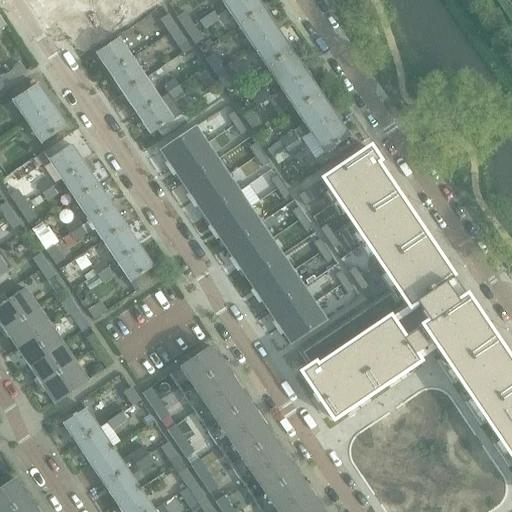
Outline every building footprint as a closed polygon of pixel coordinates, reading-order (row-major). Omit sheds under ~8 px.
[(106,0),(121,21),(152,0),(106,0)] [(256,0),(232,0),(224,6),(238,27),(263,10),(256,0)] [(263,10),(238,27),(253,48),(278,31),(263,10)] [(177,18),(186,31),(194,26),(185,13),(177,18)] [(213,13),(199,22),(204,30),(219,20),(213,13)] [(160,20),(169,34),(177,29),(168,15),(160,20)] [(194,26),(186,31),(195,45),(203,40),(194,26)] [(177,29),(169,34),(179,48),(186,43),(177,29)] [(278,31),(253,48),(267,69),(292,52),(278,31)] [(118,38),(95,54),(109,74),(132,59),(118,38)] [(292,52),(267,69),(281,90),(306,73),(292,52)] [(213,55),(206,60),(215,74),(223,69),(213,55)] [(132,59),(109,74),(123,95),(145,79),(132,59)] [(21,65),(7,74),(13,82),(26,72),(21,65)] [(223,69),(215,74),(224,88),(232,83),(223,69)] [(205,71),(197,76),(206,89),(214,84),(205,71)] [(306,73),(281,90),(295,111),(320,95),(306,73)] [(7,74),(0,79),(0,90),(13,82),(7,74)] [(145,79),(123,95),(136,115),(159,100),(145,79)] [(174,80),(163,87),(167,94),(178,87),(174,80)] [(37,84),(12,101),(26,123),(51,106),(37,84)] [(178,87),(167,94),(172,101),(183,94),(178,87)] [(266,91),(252,100),(256,107),(270,97),(266,91)] [(320,95),(295,111),(310,133),(335,116),(320,95)] [(159,100),(136,115),(150,136),(173,120),(159,100)] [(51,106),(26,123),(41,144),(66,128),(51,106)] [(235,112),(228,116),(235,126),(241,122),(235,112)] [(251,112),(244,117),(253,130),(260,125),(251,112)] [(335,116),(310,133),(324,154),(349,137),(335,116)] [(241,122),(235,126),(241,136),(248,131),(241,122)] [(196,128),(161,151),(172,168),(207,145),(196,128)] [(294,133),(280,142),(285,149),(299,140),(294,133)] [(299,140),(285,149),(289,156),(303,147),(299,140)] [(256,144),(250,148),(256,158),(263,154),(256,144)] [(49,160),(48,161),(62,181),(84,166),(71,145),(49,160)] [(207,145),(172,168),(183,184),(218,161),(207,145)] [(396,288),(309,346),(350,408),(437,350),(511,462),(511,361),(369,148),(323,179),(396,288)] [(44,153),(33,160),(38,167),(48,161),(49,160),(44,153)] [(263,154),(256,158),(263,168),(269,163),(263,154)] [(218,161),(183,184),(193,200),(229,177),(218,161)] [(84,166),(62,181),(75,201),(98,186),(84,166)] [(278,176),(271,180),(277,190),(284,186),(278,176)] [(229,177),(193,200),(204,216),(239,192),(229,177)] [(48,180),(38,188),(42,194),(53,187),(48,180)] [(98,186),(75,201),(89,222),(112,207),(98,186)] [(284,186),(277,190),(284,200),(291,195),(284,186)] [(53,187),(42,194),(47,201),(57,194),(53,187)] [(10,196),(19,210),(27,205),(17,191),(10,196)] [(239,192),(204,216),(215,232),(250,208),(239,192)] [(305,192),(298,196),(305,206),(312,202),(305,192)] [(5,204),(0,207),(0,212),(5,220),(13,215),(5,204)] [(27,205),(19,210),(28,223),(36,218),(27,205)] [(112,207),(89,222),(103,242),(126,227),(112,207)] [(250,208),(215,232),(225,248),(261,224),(250,208)] [(299,208),(292,212),(299,222),(305,217),(299,208)] [(20,225),(13,215),(5,220),(12,231),(20,225)] [(305,217),(299,222),(305,232),(312,227),(305,217)] [(76,221),(65,228),(69,235),(80,228),(76,221)] [(261,224),(225,248),(236,264),(271,240),(261,224)] [(327,225),(321,230),(327,239),(334,235),(327,225)] [(126,227),(103,242),(116,263),(139,247),(126,227)] [(80,228),(69,235),(74,242),(85,234),(80,228)] [(37,238),(46,251),(53,246),(44,233),(37,238)] [(334,235),(327,239),(334,249),(340,244),(334,235)] [(271,240),(236,264),(247,280),(282,256),(271,240)] [(320,240),(314,244),(320,254),(327,249),(320,240)] [(55,247),(47,252),(56,265),(64,260),(55,247)] [(139,247),(116,263),(136,292),(151,282),(145,273),(153,268),(139,247)] [(327,249),(320,254),(327,263),(333,259),(327,249)] [(12,269),(0,251),(0,285),(10,279),(6,273),(12,269)] [(47,266),(40,255),(32,260),(39,271),(47,266)] [(282,256),(247,280),(257,296),(293,272),(282,256)] [(103,262),(92,269),(97,276),(108,269),(103,262)] [(54,276),(47,266),(39,271),(47,282),(54,276)] [(355,267),(349,272),(355,281),(362,277),(355,267)] [(108,269),(97,276),(101,282),(112,275),(108,269)] [(293,272),(257,296),(268,312),(303,288),(293,272)] [(342,272),(335,276),(342,286),(348,281),(342,272)] [(362,277),(355,281),(362,291),(368,286),(362,277)] [(348,281),(342,286),(348,295),(355,291),(348,281)] [(303,288),(268,312),(279,328),(314,304),(303,288)] [(0,324),(5,332),(38,309),(25,290),(0,307),(0,324)] [(76,309),(69,298),(62,304),(69,314),(76,309)] [(88,311),(94,319),(106,311),(100,303),(88,311)] [(314,304),(279,328),(290,345),(325,321),(314,304)] [(17,350),(50,327),(38,309),(5,332),(17,350)] [(84,320),(76,309),(69,314),(76,325),(84,320)] [(62,345),(50,327),(17,350),(29,367),(62,345)] [(101,345),(93,334),(86,339),(93,350),(101,345)] [(74,363),(62,345),(29,367),(41,385),(74,363)] [(108,356),(101,345),(93,350),(100,361),(108,356)] [(193,412),(235,384),(210,348),(169,376),(193,412)] [(87,382),(74,363),(41,385),(54,404),(87,382)] [(259,420),(235,384),(193,412),(218,448),(259,420)] [(131,388),(123,393),(132,407),(140,402),(131,388)] [(156,398),(150,389),(142,394),(148,403),(156,398)] [(162,407),(156,398),(148,403),(154,412),(162,407)] [(168,416),(162,407),(154,412),(161,421),(168,416)] [(71,416),(72,418),(62,424),(76,445),(99,430),(85,409),(75,416),(74,414),(71,416)] [(122,414),(107,424),(113,432),(127,422),(122,414)] [(284,456),(259,420),(218,448),(242,484),(284,456)] [(175,426),(167,431),(173,440),(181,435),(175,426)] [(99,430),(76,445),(90,465),(112,450),(99,430)] [(187,444),(181,435),(173,440),(179,449),(187,444)] [(168,444),(160,449),(169,462),(177,457),(168,444)] [(193,453),(187,444),(179,449),(186,458),(193,453)] [(144,447),(130,457),(135,465),(149,455),(144,447)] [(112,450),(90,465),(103,485),(126,470),(112,450)] [(149,455),(135,465),(140,472),(154,463),(149,455)] [(260,511),(279,511),(308,493),(284,456),(242,484),(260,511)] [(199,461),(191,466),(197,476),(205,470),(199,461)] [(126,470),(103,485),(117,506),(140,491),(126,470)] [(178,475),(187,489),(195,483),(185,470),(178,475)] [(211,480),(205,470),(197,476),(203,485),(211,480)] [(36,511),(15,480),(0,489),(0,511),(36,511)] [(218,489),(211,480),(203,485),(210,494),(218,489)] [(195,483),(187,489),(196,502),(204,497),(195,483)] [(140,491),(117,506),(121,511),(152,511),(153,511),(140,491)] [(321,511),(308,493),(279,511),(321,511)] [(221,511),(229,506),(223,497),(215,502),(221,511)]
